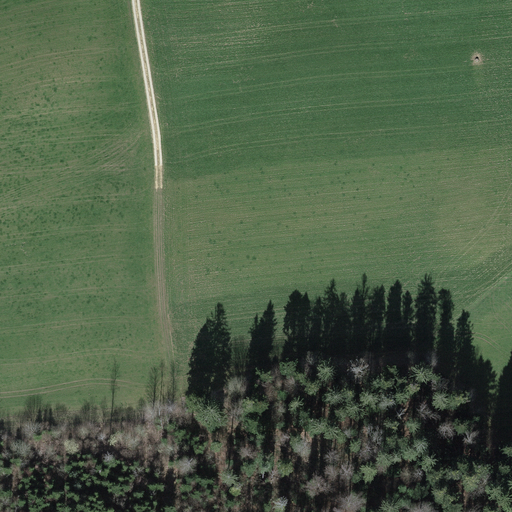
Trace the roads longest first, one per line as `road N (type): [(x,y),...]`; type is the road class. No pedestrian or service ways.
road 1 (track): [(0,425),(312,387),(424,382)]
road 2 (track): [(176,404),(159,281),(155,123),(135,0)]
